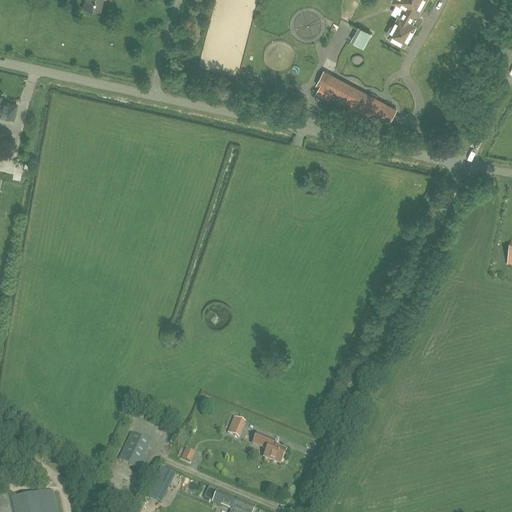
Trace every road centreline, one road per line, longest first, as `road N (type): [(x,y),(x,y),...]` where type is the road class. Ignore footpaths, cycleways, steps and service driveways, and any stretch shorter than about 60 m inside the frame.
road 1 (unclassified): [(466,164),(0,62)]
road 2 (unclassified): [(291,511),(466,164)]
